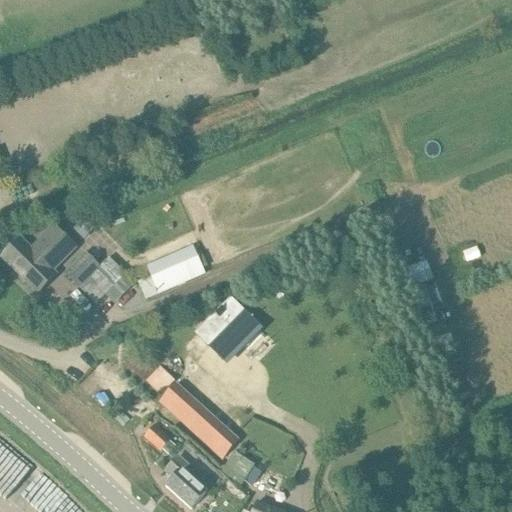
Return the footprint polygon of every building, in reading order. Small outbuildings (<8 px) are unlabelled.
[(1,259),(37,294),(55,276),(51,272),(74,249),(53,229),(30,251),(19,241),(1,259)] [(138,283),(146,301),(205,276),(193,247),(146,267),(150,277),(138,283)] [(462,256),(465,263),(479,257),(477,250),(462,256)] [(105,296),(116,307),(136,287),(124,275),(125,275),(108,258),(100,267),(86,253),(63,275),(79,290),(80,289),(96,305),(105,296)] [(401,290),(419,282),(412,264),(394,271),(401,290)] [(223,362),(258,327),(231,300),(196,335),(223,362)] [(160,404),(222,459),(238,442),(176,386),(160,404)] [(163,451),(170,457),(177,449),(169,442),(171,440),(154,426),(143,439),(160,454),(163,451)] [(227,468),(246,481),(256,467),(237,454),(227,468)] [(165,487),(192,510),(207,492),(185,473),(189,467),(178,457),(166,472),(173,478),(165,487)]
